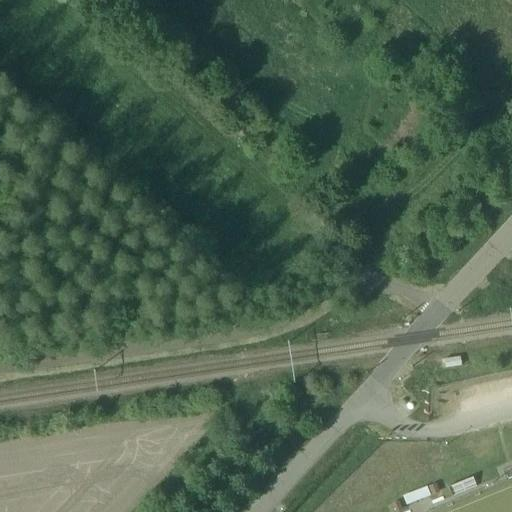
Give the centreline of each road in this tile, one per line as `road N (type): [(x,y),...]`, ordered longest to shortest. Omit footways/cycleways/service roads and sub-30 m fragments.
road 1 (unclassified): [(0,369),(240,332),(280,320),(347,280),(371,279),(438,312)]
road 2 (unclassified): [(361,405),(262,511)]
road 3 (unclassified): [(361,405),(438,312)]
